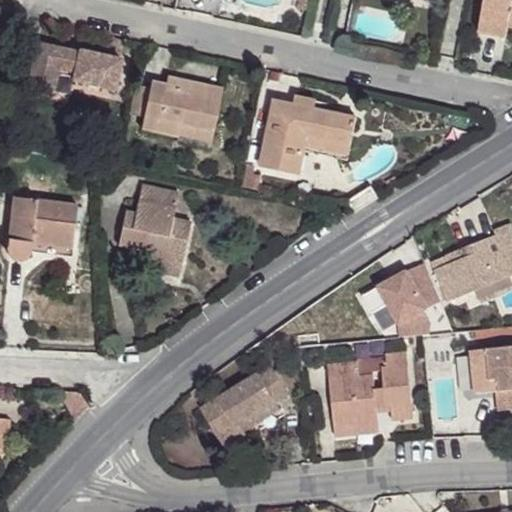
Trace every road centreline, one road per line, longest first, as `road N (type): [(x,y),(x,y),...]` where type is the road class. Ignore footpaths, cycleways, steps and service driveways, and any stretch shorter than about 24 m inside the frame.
road 1 (residential): [(63,0),(70,10),(511,103)]
road 2 (residential): [(511,147),(164,376)]
road 3 (residential): [(170,500),(511,474)]
road 4 (residential): [(164,376),(0,366)]
